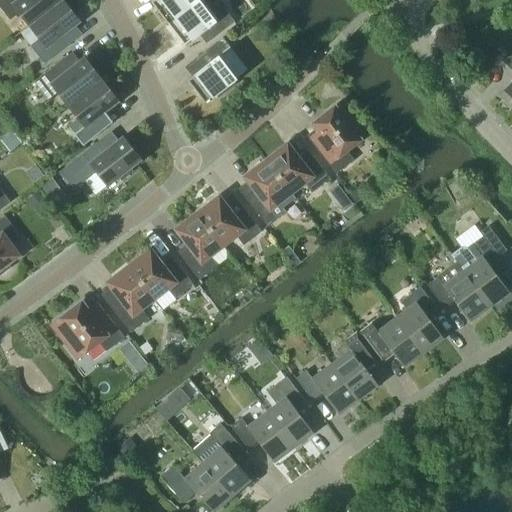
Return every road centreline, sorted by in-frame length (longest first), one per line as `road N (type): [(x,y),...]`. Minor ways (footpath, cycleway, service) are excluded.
road 1 (residential): [(196,174),(0,326)]
road 2 (residential): [(319,475),(511,335)]
road 3 (residential): [(196,174),(111,0)]
road 4 (residential): [(511,150),(425,51),(412,0)]
road 5 (residential): [(11,511),(97,476),(120,476),(155,511)]
road 6 (residential): [(313,70),(196,174)]
